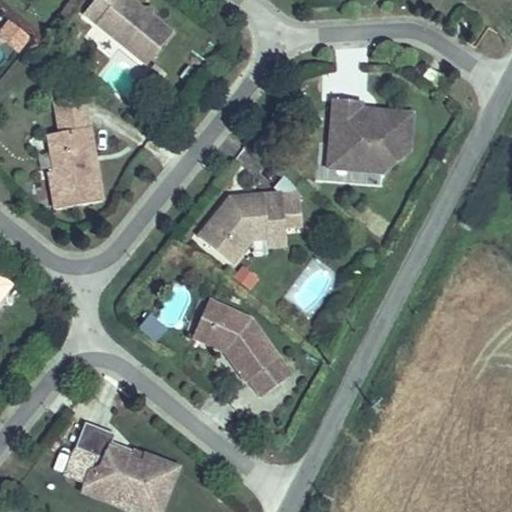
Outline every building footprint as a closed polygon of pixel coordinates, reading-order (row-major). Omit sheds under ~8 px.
[(100,0),(86,18),(150,69),(175,37),(154,20),(146,21),(145,12),(128,0),(100,0)] [(154,11),(145,12),(146,21),(154,20),(154,11)] [(31,37),(12,22),(6,30),(25,45),(31,37)] [(25,45),(6,30),(0,38),(20,52),(25,45)] [(429,66),(423,76),(438,86),(444,76),(429,66)] [(91,102),(64,105),(66,119),(93,116),(91,102)] [(360,105),(331,104),(330,166),(377,167),(385,174),(410,149),(411,112),(373,112),(373,121),(359,120),(360,111),(360,105)] [(373,112),(360,111),(359,120),(373,121),(373,112)] [(52,175),(57,212),(105,206),(93,116),(66,119),(68,135),(53,137),(58,174),(52,175)] [(305,237),(305,213),(287,212),(287,202),(245,202),(245,209),(241,209),(234,201),(203,240),(237,268),(259,241),(268,241),(268,224),(287,225),(286,237),(305,237)] [(287,225),(268,224),(268,241),(286,242),(286,237),(287,225)] [(0,313),(19,290),(2,277),(0,279),(0,313)] [(206,336),(221,305),(210,300),(192,337),(225,354),(231,350),(229,347),(206,336)] [(252,321),(221,305),(206,336),(229,347),(231,350),(225,354),(248,383),(251,381),(263,398),(294,375),(252,321)] [(144,313),(136,329),(156,340),(165,324),(144,313)] [(117,427),(88,414),(77,439),(106,452),(102,459),(93,463),(83,484),(109,496),(115,484),(119,482),(138,490),(131,505),(146,511),(158,511),(179,465),(145,450),(143,457),(129,451),(130,449),(111,440),(117,427)] [(115,484),(109,496),(131,505),(138,490),(119,482),(115,484)]
